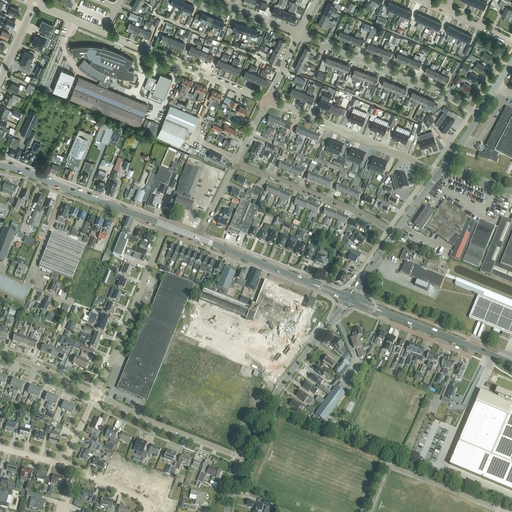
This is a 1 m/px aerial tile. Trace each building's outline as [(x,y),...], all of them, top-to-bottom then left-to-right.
[(171,8),(173,9),(177,0),(170,0),(171,0),(170,0),(166,0),(164,5),(168,6),(170,3),(173,4),(171,8)] [(177,6),(180,8),(183,1),(180,0),(177,0),(173,9),(175,10),(177,6)] [(278,0),(278,4),(279,4),(278,7),(278,8),(274,7),(271,14),(277,16),(282,0),(278,0)] [(287,0),(285,0),(282,0),(277,16),(283,18),(285,11),(281,10),(282,8),(282,9),(283,7),(284,8),(287,0)] [(487,2),(483,1),(483,0),(480,0),(478,7),(484,9),(487,2)] [(189,4),(183,1),(180,8),(184,9),(182,13),(181,13),(179,16),(183,17),(184,14),(189,4)] [(343,6),(338,4),(333,1),(332,4),(329,2),(326,8),(336,13),(337,11),(333,9),(335,5),(341,8),(343,6)] [(387,15),(390,16),(392,11),(395,4),(389,1),(386,8),(390,10),(390,11),(389,11),(387,15)] [(134,2),(132,7),(138,11),(139,8),(142,10),(146,12),(147,9),(144,7),(140,5),(134,2)] [(283,18),(288,20),(294,3),(290,2),(289,7),(290,7),(288,11),(289,11),(289,12),(285,11),(283,18)] [(351,2),(347,9),(353,12),(356,5),(351,2)] [(511,13),(511,9),(507,7),(509,3),(505,2),(502,8),(505,10),(501,16),(509,20),(511,13)] [(293,12),(294,10),(292,9),(293,8),(292,8),(294,3),(288,20),(294,22),(296,15),(292,14),(293,12)] [(191,13),(194,6),(189,4),(184,14),(186,15),(187,14),(190,15),(191,13)] [(383,6),(379,4),(375,14),(379,16),(383,6)] [(398,13),(401,7),(395,4),(392,11),(390,16),(392,17),(394,13),(393,13),(393,12),(398,13)] [(19,12),(20,10),(20,9),(17,8),(16,8),(11,6),(8,5),(6,8),(10,9),(8,13),(12,15),(13,13),(16,15),(17,12),(17,13),(19,12)] [(406,9),(401,7),(398,13),(402,15),(401,17),(400,16),(399,20),(401,21),(403,16),(404,16),(406,9)] [(338,17),(337,19),(338,20),(341,15),(339,14),(336,13),(326,8),(323,13),(330,16),(331,14),(338,17)] [(401,21),(402,21),(404,22),(405,18),(404,18),(405,17),(409,19),(412,12),(406,9),(404,16),(403,16),(401,21)] [(130,12),(128,17),(137,20),(138,18),(139,16),(130,12)] [(199,26),(202,27),(203,26),(207,15),(202,13),(201,15),(196,14),(194,20),(198,22),(199,19),(202,20),(201,22),(200,23),(199,25),(199,26)] [(328,19),(330,16),(323,13),(321,18),(331,23),(332,21),(328,19)] [(416,28),(418,29),(421,22),(424,16),(418,13),(415,20),(419,21),(418,24),(416,28)] [(207,23),(210,24),(213,17),(207,15),(203,26),(205,27),(207,23)] [(376,22),(384,26),(387,20),(378,16),(376,22)] [(422,23),(424,23),(427,25),(430,18),(424,16),(421,22),(418,29),(421,30),(423,26),(421,25),(422,23)] [(4,27),(5,24),(13,27),(15,22),(8,19),(7,19),(4,17),(3,20),(1,19),(0,21),(0,25),(4,27)] [(213,33),(214,30),(218,19),(213,17),(210,24),(214,26),(214,27),(213,26),(212,29),(211,29),(210,31),(213,33)] [(336,26),(335,25),(331,23),(321,18),(318,24),(321,25),(322,28),(329,26),(332,27),(331,29),(333,31),(336,26)] [(436,21),(430,18),(427,25),(430,26),(428,33),(430,34),(433,27),(433,28),(436,21)] [(216,31),(218,27),(221,28),(224,22),(218,19),(214,30),(216,31)] [(132,31),(135,25),(136,21),(134,20),(132,24),(129,23),(127,29),(132,31)] [(45,35),(52,38),(55,33),(51,31),(54,26),(42,21),(39,29),(44,31),(46,32),(45,35)] [(439,30),(442,23),(436,21),(433,28),(433,27),(430,34),(432,35),(435,29),(439,30)] [(237,35),(240,24),(234,22),(232,29),(236,30),(236,32),(235,31),(234,34),(233,34),(232,37),(236,38),(237,35)] [(246,26),(240,24),(237,35),(239,36),(240,33),(239,33),(240,31),(244,33),(246,26)] [(138,34),(140,27),(135,25),(132,31),(138,34)] [(446,40),(448,41),(454,28),(449,25),(446,32),(449,34),(446,40)] [(147,26),(146,29),(143,36),(149,38),(152,32),(149,31),(150,27),(147,26)] [(138,34),(143,36),(146,29),(140,27),(138,34)] [(257,30),(251,28),(248,39),(247,40),(250,41),(252,36),(255,36),(257,30)] [(338,37),(344,39),(348,29),(345,28),(344,31),(345,31),(344,33),(340,31),(338,37)] [(455,37),(459,30),(454,28),(448,41),(451,42),(454,36),(455,37)] [(0,35),(7,39),(10,34),(2,30),(0,29),(0,35)] [(352,35),(347,34),(348,33),(349,33),(350,29),(348,29),(344,39),(349,42),(352,35)] [(458,45),(460,46),(462,42),(463,40),(466,33),(459,30),(455,37),(461,39),(460,42),(459,41),(458,45)] [(356,37),(352,35),(349,42),(355,44),(359,33),(357,32),(356,35),(356,36),(356,37)] [(362,34),(359,33),(355,44),(361,46),(363,40),(359,38),(360,37),(362,34)] [(469,43),(472,36),(466,33),(463,40),(469,43)] [(160,40),(165,43),(168,37),(162,34),(160,40)] [(392,34),(388,45),(390,45),(391,42),(398,45),(400,38),(393,36),(394,35),(392,34)] [(32,43),(34,45),(34,46),(41,49),(43,44),(46,45),(49,38),(43,35),(42,36),(43,36),(41,39),(35,36),(32,43)] [(174,39),(168,37),(165,43),(171,45),(174,39)] [(171,45),(178,48),(180,41),(174,39),(171,45)] [(277,43),(276,43),(277,42),(274,40),(273,42),(282,47),(285,42),(280,39),(277,43)] [(372,51),(376,40),(374,40),(372,43),(373,43),(373,45),(368,43),(366,49),(372,51)] [(379,41),(376,40),(372,51),(378,53),(380,47),(376,46),(376,44),(377,45),(379,41)] [(193,54),(199,57),(202,50),(199,49),(199,48),(200,48),(201,46),(200,46),(202,42),(199,41),(197,44),(196,48),(195,48),(193,54)] [(276,46),(274,50),(280,53),(282,47),(273,42),(272,44),(275,46),(275,45),(276,46)] [(388,45),(385,44),(384,47),(385,48),(384,49),(380,47),(378,53),(384,56),(388,45)] [(486,48),(480,44),(477,47),(480,49),(478,51),(482,54),(481,56),(488,61),(491,56),(484,51),(486,48)] [(73,56),(77,55),(80,55),(83,54),(85,54),(87,57),(89,59),(91,60),(89,63),(85,59),(78,66),(79,66),(82,69),(86,72),(89,74),(93,76),(97,78),(100,80),(98,85),(79,77),(70,99),(139,127),(148,105),(107,88),(112,75),(115,76),(119,77),(122,78),(125,78),(129,78),(134,79),(134,78),(133,78),(134,70),(130,69),(127,67),(132,61),(135,64),(136,63),(132,60),(129,58),(126,56),(122,54),(120,53),(113,50),(110,49),(106,48),(102,47),(99,46),(95,46),(91,45),(86,45),(82,45),(78,46),(75,46),(70,47),(73,56)] [(390,45),(388,45),(384,56),(390,58),(392,52),(388,50),(388,49),(389,49),(390,46),(390,45)] [(204,59),(208,49),(209,48),(203,46),(202,50),(199,57),(204,59)] [(305,47),(302,53),(312,58),(313,56),(310,54),(310,55),(309,55),(311,50),(305,47)] [(208,49),(204,59),(210,61),(213,55),(210,54),(211,50),(208,49)] [(34,63),(31,61),(34,55),(35,53),(30,50),(28,53),(25,51),(24,53),(21,56),(34,63)] [(396,59),(402,61),(406,51),(404,50),(402,53),(403,53),(403,55),(398,53),(396,59)] [(410,58),(406,56),(406,55),(407,55),(408,51),(406,51),(402,61),(407,64),(410,58)] [(215,65),(220,68),(226,54),(223,53),(222,56),(220,60),(217,59),(215,65)] [(274,64),(277,57),(267,53),(266,55),(269,57),(269,56),(271,57),(268,61),(274,64)] [(308,57),(309,58),(308,58),(311,60),(312,58),(302,53),(300,59),(305,62),(308,57)] [(227,59),(229,55),(226,54),(220,68),(226,70),(229,64),(226,63),(227,59)] [(414,59),(410,58),(407,64),(413,66),(418,55),(415,54),(414,58),(415,58),(414,59)] [(476,58),(471,54),(469,58),(472,61),(471,62),(476,65),(474,67),(481,71),(484,66),(477,62),(475,60),(476,58)] [(420,56),(418,55),(413,66),(419,68),(422,62),(417,61),(418,59),(419,60),(420,56)] [(34,63),(21,56),(21,57),(20,61),(21,61),(20,63),(23,65),(21,68),(30,72),(32,67),(29,66),(31,61),(34,63)] [(326,69),(329,70),(332,59),(327,57),(324,63),(329,65),(329,66),(328,66),(326,69)] [(232,72),(234,66),(237,59),(234,58),(233,61),(231,65),(229,64),(226,70),(232,72)] [(237,59),(234,66),(232,72),(237,74),(240,68),(237,67),(238,63),(240,60),(237,59)] [(300,59),(297,64),(307,69),(308,67),(305,65),(304,66),(303,65),(305,62),(300,59)] [(331,70),(332,67),(331,67),(332,66),(336,67),(338,61),(332,59),(329,70),(331,70)] [(456,61),(455,64),(451,72),(454,74),(458,66),(459,62),(456,61)] [(248,79),(251,73),(252,69),(254,66),(251,64),(250,68),(248,72),(245,70),(245,71),(243,76),(243,77),(248,79)] [(303,68),(303,69),(306,71),(307,69),(297,64),(294,69),(300,72),(302,68),(303,68)] [(350,66),(344,64),(340,74),(342,75),(343,71),(343,70),(348,72),(350,66)] [(424,72),(430,75),(435,65),(432,64),(431,67),(432,67),(431,68),(427,66),(424,72)] [(464,73),(469,76),(467,78),(474,82),(478,77),(471,72),(467,70),(469,68),(464,64),(462,69),(465,71),(464,72),(464,73)] [(259,76),(256,75),(253,81),(259,84),(267,65),(265,70),(262,69),(260,72),(261,73),(259,76)] [(265,78),(266,75),(267,73),(270,74),(273,67),(267,65),(259,84),(265,86),(268,80),(265,78)] [(430,75),(435,78),(438,72),(434,70),(434,69),(435,69),(437,66),(435,65),(430,75)] [(44,68),(39,66),(35,75),(40,77),(44,68)] [(357,78),(356,77),(355,80),(354,80),(353,84),(355,85),(357,81),(361,71),(355,69),(353,75),(357,76),(357,78)] [(441,81),(446,70),(443,69),(442,72),(443,73),(442,74),(438,72),(435,78),(441,81)] [(446,70),(441,81),(446,83),(449,77),(446,76),(449,71),(446,70)] [(62,71),(53,92),(66,97),(75,76),(62,71)] [(323,80),(325,74),(318,71),(316,78),(323,80)] [(360,77),(364,79),(366,73),(361,71),(357,81),(359,82),(360,79),(359,79),(360,77)] [(147,97),(147,98),(161,103),(163,98),(164,99),(172,78),(160,73),(158,79),(149,76),(144,88),(144,87),(150,90),(148,97),(147,97)] [(256,75),(251,73),(248,79),(253,81),(256,75)] [(372,87),(371,87),(373,82),(376,83),(378,77),(372,75),(368,86),(367,89),(371,90),(372,87)] [(464,82),(462,81),(463,79),(458,75),(453,82),(456,85),(467,92),(471,87),(464,82)] [(295,96),(303,79),(296,76),(294,79),(298,81),(296,85),(297,85),(295,89),(292,88),(290,94),(295,96)] [(179,88),(179,89),(179,90),(177,95),(180,97),(182,93),(187,79),(183,77),(180,84),(179,88)] [(188,92),(192,81),(187,79),(182,93),(185,94),(184,96),(188,98),(191,93),(188,92)] [(295,96),(301,99),(303,92),(301,91),(302,87),(305,81),(302,80),(303,79),(295,96)] [(383,91),(385,92),(389,82),(384,80),(381,86),(386,87),(385,89),(384,88),(383,91)] [(345,85),(347,82),(343,81),(342,84),(339,83),(337,87),(344,89),(345,85)] [(395,84),(389,82),(385,92),(386,92),(388,93),(389,90),(388,90),(388,89),(393,90),(395,84)] [(17,92),(20,93),(21,90),(18,89),(19,87),(11,83),(9,88),(17,92)] [(194,98),(197,99),(202,86),(198,84),(195,90),(197,91),(195,95),(191,93),(188,98),(193,100),(194,98)] [(397,97),(401,87),(395,84),(393,90),(397,92),(397,93),(396,93),(394,96),(397,97)] [(202,86),(197,99),(196,100),(200,102),(202,96),(203,96),(204,94),(207,88),(202,86)] [(306,101),(312,87),(309,86),(308,90),(306,93),(303,92),(301,99),(306,101)] [(315,89),(312,87),(306,101),(312,103),(315,97),(312,96),(313,93),(315,89)] [(407,89),(401,87),(397,97),(399,98),(400,95),(399,94),(400,93),(404,95),(407,89)] [(217,92),(212,90),(210,97),(208,101),(210,101),(209,104),(211,105),(212,105),(217,92)] [(217,92),(212,105),(211,105),(210,108),(217,111),(220,105),(217,104),(218,102),(219,100),(222,94),(217,92)] [(320,99),(317,105),(323,108),(329,94),(324,92),(321,99),(320,99)] [(413,104),(418,94),(412,92),(410,97),(414,99),(414,100),(413,100),(411,103),(413,104)] [(7,94),(4,102),(11,106),(11,105),(14,98),(18,100),(18,101),(20,97),(13,94),(12,97),(7,94)] [(323,108),(329,110),(331,104),(329,103),(330,99),(332,96),(329,94),(323,108)] [(417,101),(421,102),(424,97),(418,94),(413,104),(416,105),(417,102),(416,102),(417,101)] [(343,99),(340,97),(340,99),(338,102),(337,104),(336,106),(337,106),(334,112),(340,115),(342,108),(339,107),(341,103),(343,99)] [(429,99),(424,97),(421,102),(425,104),(425,106),(424,105),(422,108),(425,109),(429,99)] [(435,102),(429,99),(425,109),(427,111),(429,108),(431,109),(433,112),(438,107),(437,107),(434,104),(435,102)] [(238,109),(237,111),(244,115),(247,109),(240,106),(241,104),(232,100),(230,105),(238,109)] [(337,106),(336,106),(331,104),(329,110),(334,112),(337,106)] [(157,137),(180,146),(187,128),(188,128),(193,130),(198,117),(170,105),(164,119),(165,119),(157,136),(157,137)] [(7,108),(2,106),(0,110),(0,114),(3,116),(2,117),(8,120),(8,119),(7,116),(10,110),(7,109),(7,108)] [(348,120),(355,123),(360,110),(353,107),(352,111),(348,120)] [(373,110),(371,113),(376,115),(378,110),(381,112),(382,110),(374,107),(373,109),(373,110)] [(511,109),(507,107),(486,146),(488,147),(487,149),(479,145),(478,148),(485,152),(484,154),(479,152),(478,157),(497,163),(499,159),(497,158),(499,154),(504,157),(504,156),(511,160),(511,109)] [(11,116),(18,119),(21,112),(14,109),(11,116)] [(227,109),(225,112),(229,113),(227,117),(229,118),(229,117),(233,119),(231,122),(238,125),(241,119),(235,116),(236,113),(227,109)] [(367,113),(360,110),(355,123),(362,126),(365,117),(367,113)] [(38,114),(31,111),(20,134),(28,137),(38,114)] [(443,113),(439,118),(450,127),(454,120),(447,115),(446,115),(443,113)] [(271,116),(268,123),(271,124),(269,127),(268,131),(271,132),(272,129),(274,125),(276,119),(271,116)] [(374,120),(373,120),(370,129),(377,132),(382,119),(375,116),(374,120)] [(2,130),(4,131),(9,133),(11,134),(14,129),(10,127),(9,130),(4,127),(7,120),(2,118),(1,119),(0,119),(0,125),(3,127),(2,130)] [(439,118),(434,124),(438,127),(446,133),(450,127),(439,118)] [(282,121),(276,119),(274,125),(279,127),(282,121)] [(382,119),(377,132),(384,135),(387,126),(389,122),(382,119)] [(101,121),(94,139),(108,144),(114,126),(101,121)] [(152,121),(148,130),(147,133),(152,136),(155,137),(160,124),(152,121)] [(287,123),(282,121),(279,127),(282,128),(280,132),(279,135),(282,137),(287,123)] [(293,126),(287,123),(282,137),(280,140),(283,142),(286,134),(287,131),(290,132),(293,126)] [(233,136),(236,131),(228,127),(228,126),(225,124),(222,130),(225,131),(225,132),(233,136)] [(392,138),(398,141),(404,128),(397,125),(395,129),(392,138)] [(304,130),(298,128),(296,134),(299,135),(297,139),(296,142),(299,143),(304,130)] [(410,131),(404,128),(398,141),(405,144),(409,135),(410,131)] [(115,130),(111,139),(118,141),(121,132),(115,130)] [(310,132),(304,130),(299,143),(302,145),(303,141),(304,138),(307,139),(310,132)] [(432,131),(425,133),(429,147),(436,145),(433,136),(432,131)] [(215,139),(223,143),(221,146),(227,148),(231,141),(225,139),(226,136),(219,132),(215,139)] [(315,135),(310,132),(307,139),(310,140),(308,144),(307,147),(310,148),(315,135)] [(425,133),(418,136),(419,140),(422,149),(429,147),(425,133)] [(89,139),(77,134),(67,157),(67,159),(68,159),(66,163),(64,167),(65,168),(64,171),(66,171),(65,175),(70,177),(71,173),(72,174),(73,170),(72,170),(72,168),(74,169),(76,164),(78,165),(82,154),(83,154),(89,139)] [(315,135),(310,148),(313,149),(314,146),(315,142),(318,143),(321,137),(315,135)] [(17,148),(20,140),(15,138),(9,155),(11,156),(11,157),(13,157),(13,156),(18,158),(21,150),(17,148)] [(330,139),(327,148),(325,152),(332,155),(337,142),(330,139)] [(41,144),(35,142),(31,151),(26,149),(25,152),(24,152),(21,158),(27,160),(28,162),(29,162),(31,161),(32,159),(33,160),(35,160),(36,157),(35,155),(33,155),(35,151),(37,151),(38,151),(41,144)] [(337,142),(332,155),(339,158),(340,154),(341,154),(344,145),(337,142)] [(266,148),(263,147),(257,144),(254,150),(265,155),(266,152),(264,152),(266,148)] [(349,157),(347,161),(354,164),(359,151),(352,148),(349,157)] [(168,149),(162,166),(172,170),(178,153),(168,149)] [(266,152),(265,155),(254,150),(251,155),(252,155),(255,157),(258,158),(259,158),(262,158),(263,157),(264,157),(268,159),(270,154),(266,152)] [(223,157),(218,154),(216,153),(212,151),(208,158),(219,163),(223,157)] [(359,151),(354,164),(361,167),(362,163),(363,163),(366,154),(359,151)] [(57,172),(60,166),(61,161),(66,163),(68,159),(67,159),(67,157),(63,156),(61,161),(59,160),(60,158),(56,156),(57,153),(54,152),(53,155),(52,155),(50,162),(52,163),(50,169),(57,172)] [(278,158),(273,156),(270,163),(274,165),(278,158)] [(371,166),(369,170),(376,173),(381,160),(374,157),(371,166)] [(127,170),(130,162),(125,160),(122,168),(127,170)] [(279,168),(284,171),(289,161),(287,160),(285,163),(286,163),(286,164),(281,162),(279,168)] [(381,160),(376,173),(382,176),(384,172),(388,163),(381,160)] [(82,171),(79,180),(79,181),(82,182),(84,183),(85,183),(87,177),(88,175),(88,174),(92,163),(85,161),(81,171),(82,171)] [(291,162),(289,161),(284,171),(290,173),(293,167),(288,165),(289,164),(289,165),(291,162)] [(179,194),(174,207),(190,213),(193,204),(193,203),(194,200),(192,199),(202,171),(192,167),(186,164),(178,184),(180,185),(176,193),(179,194)] [(290,173),(296,176),(300,166),(298,165),(296,168),(297,168),(297,169),(293,167),(290,173)] [(302,167),(300,166),(296,176),(301,178),(304,172),(299,170),(300,169),(301,170),(302,167)] [(150,191),(145,202),(146,202),(144,206),(147,207),(155,210),(160,199),(158,198),(160,194),(164,196),(167,189),(169,182),(169,181),(173,172),(161,167),(157,176),(156,176),(154,181),(153,184),(150,191)] [(117,183),(117,182),(115,181),(115,182),(114,182),(115,178),(118,172),(113,170),(109,180),(107,187),(108,187),(106,192),(112,194),(114,189),(115,189),(117,183)] [(307,180),(313,182),(317,172),(315,171),(314,174),(315,174),(314,175),(310,174),(307,180)] [(327,172),(326,175),(325,178),(326,179),(326,180),(321,178),(318,184),(324,186),(328,176),(329,176),(330,173),(327,172)] [(347,175),(341,172),(338,178),(345,180),(347,175)] [(96,187),(99,188),(100,189),(101,190),(102,189),(103,190),(105,183),(102,182),(105,176),(98,173),(96,178),(99,180),(98,181),(97,183),(97,184),(96,187)] [(393,184),(406,180),(404,173),(395,176),(391,177),(393,184)] [(331,177),(329,176),(328,176),(324,186),(330,188),(333,182),(328,181),(328,180),(329,180),(331,177)] [(247,181),(246,180),(239,177),(237,182),(244,185),(244,184),(250,187),(252,184),(247,181)] [(395,191),(399,190),(409,187),(406,180),(393,184),(395,191)] [(6,183),(5,183),(3,189),(3,191),(6,192),(5,194),(12,197),(13,193),(15,193),(17,188),(9,185),(10,183),(6,181),(6,182),(6,183)] [(338,185),(336,191),(342,193),(346,183),(344,182),(342,185),(343,186),(343,187),(338,185)] [(346,183),(342,193),(347,195),(350,190),(345,188),(346,187),(347,187),(348,184),(346,183)] [(130,191),(127,190),(127,191),(126,192),(126,193),(125,196),(126,197),(125,199),(129,200),(131,197),(132,197),(135,190),(136,190),(137,187),(133,185),(130,191)] [(260,196),(263,190),(255,186),(253,190),(251,189),(249,191),(252,193),(253,192),(260,196)] [(271,195),(274,189),(268,186),(265,192),(271,195)] [(350,190),(347,195),(353,198),(357,188),(355,187),(354,190),(354,192),(350,190)] [(357,188),(353,198),(358,200),(361,195),(356,193),(357,192),(358,192),(359,189),(357,188)] [(144,194),(138,192),(134,202),(140,205),(142,201),(145,202),(150,191),(146,189),(144,194)] [(240,193),(240,192),(233,189),(231,194),(234,195),(233,196),(237,198),(238,195),(241,197),(241,198),(244,200),(247,195),(243,193),(243,194),(240,193)] [(271,195),(270,197),(268,202),(270,203),(273,196),(277,197),(279,191),(274,189),(271,195)] [(27,202),(30,193),(25,191),(21,199),(27,202)] [(170,211),(172,206),(174,207),(179,194),(176,193),(175,196),(174,196),(173,198),(168,196),(163,208),(170,211)] [(279,207),(278,209),(281,210),(282,208),(281,208),(284,201),(288,202),(291,196),(284,194),(282,199),(279,207)] [(370,198),(371,196),(368,194),(367,197),(366,197),(364,203),(371,206),(374,200),(370,198)] [(396,205),(399,200),(392,196),(391,197),(388,195),(385,200),(389,201),(389,202),(396,205)] [(44,198),(37,196),(33,207),(36,208),(29,225),(39,229),(40,225),(39,224),(44,212),(40,210),(42,204),(44,198)] [(294,213),(297,214),(299,207),(302,201),(296,198),(294,204),(297,206),(294,213)] [(381,200),(378,199),(377,201),(380,203),(379,206),(381,207),(380,210),(387,213),(390,208),(387,206),(388,204),(381,200)] [(45,208),(47,209),(44,216),(48,218),(51,211),(53,206),(52,206),(54,202),(48,200),(45,208)] [(258,208),(240,201),(229,228),(230,228),(228,232),(238,236),(240,232),(247,235),(256,212),(258,208)] [(299,207),(297,214),(299,215),(302,208),(306,209),(309,203),(302,201),(299,207)] [(434,217),(427,227),(436,234),(448,243),(448,242),(455,248),(453,252),(452,252),(450,257),(451,257),(451,258),(459,261),(459,259),(463,261),(463,262),(478,268),(485,251),(496,227),(480,220),(478,225),(474,224),(475,222),(469,219),(469,218),(468,217),(445,201),(434,217)] [(71,208),(63,205),(58,217),(57,221),(63,223),(64,219),(66,220),(71,208)] [(317,214),(319,208),(314,205),(311,211),(310,214),(312,215),(313,212),(317,214)] [(425,226),(427,227),(434,217),(432,216),(434,213),(427,208),(415,225),(422,230),(425,226)] [(73,220),(74,218),(76,218),(78,211),(73,209),(70,216),(71,216),(70,219),(73,220)] [(325,219),(323,225),(325,226),(331,211),(325,209),(323,215),(327,217),(326,219),(325,219)] [(223,215),(222,215),(221,215),(220,216),(219,216),(218,217),(218,219),(217,219),(219,220),(217,224),(218,225),(218,226),(219,227),(220,227),(221,227),(222,226),(226,228),(228,221),(226,220),(227,217),(229,218),(231,213),(225,210),(223,215)] [(331,211),(325,226),(327,227),(331,218),(334,220),(337,214),(331,211)] [(83,221),(84,221),(86,214),(81,212),(78,219),(79,220),(78,222),(77,222),(75,226),(81,228),(83,224),(82,224),(81,224),(82,221),(83,221)] [(337,214),(334,220),(340,222),(342,216),(337,214)] [(95,218),(89,216),(88,220),(87,219),(82,233),(86,234),(88,228),(88,227),(89,224),(92,225),(93,222),(95,218)] [(339,224),(337,229),(339,230),(341,225),(342,223),(346,224),(348,218),(342,216),(340,222),(339,224)] [(126,247),(128,242),(130,236),(127,235),(132,222),(132,221),(126,218),(125,221),(125,222),(124,222),(123,224),(123,226),(124,226),(123,228),(121,234),(120,234),(112,254),(122,258),(126,247)] [(511,219),(511,222),(502,218),(480,272),(485,274),(485,273),(511,283),(511,219)] [(98,219),(95,226),(96,226),(94,232),(97,233),(99,227),(101,228),(103,221),(98,219)] [(357,222),(351,219),(349,225),(355,228),(357,222)] [(251,231),(249,235),(251,236),(251,237),(254,238),(254,237),(256,234),(257,234),(257,233),(259,228),(255,227),(258,221),(254,220),(251,228),(250,231),(251,231)] [(368,225),(364,223),(360,220),(357,224),(362,228),(363,229),(364,229),(368,232),(370,228),(367,226),(368,225)] [(16,231),(19,224),(13,222),(10,228),(16,231)] [(109,231),(111,224),(106,222),(103,229),(104,229),(103,234),(100,233),(98,238),(99,238),(98,240),(100,242),(101,239),(105,241),(107,235),(106,235),(108,231),(109,231)] [(265,238),(267,234),(264,233),(265,231),(269,232),(271,227),(265,224),(263,229),(262,229),(260,235),(258,239),(261,240),(260,240),(263,241),(264,241),(265,238)] [(0,261),(3,263),(15,233),(4,229),(0,238),(0,261)] [(134,237),(130,236),(128,242),(133,244),(134,242),(137,243),(139,240),(140,240),(143,233),(137,230),(134,237)] [(270,244),(272,245),(273,245),(274,241),(275,241),(278,233),(274,231),(273,232),(272,232),(269,239),(268,243),(270,244)] [(354,242),(355,240),(362,245),(365,240),(359,236),(359,234),(355,232),(350,240),(354,242)] [(147,243),(149,243),(152,236),(145,233),(141,245),(146,247),(147,243)] [(52,273),(72,280),(85,247),(52,234),(39,268),(52,273)] [(281,235),(278,241),(279,242),(277,246),(279,246),(279,247),(282,248),(282,247),(283,248),(284,244),(285,241),(287,237),(286,237),(287,236),(284,236),(281,235)] [(24,243),(32,246),(34,241),(26,237),(24,243)] [(288,245),(286,249),(289,250),(289,251),(291,252),(291,251),(292,251),(293,248),(295,245),(296,245),(298,239),(294,237),(293,240),(291,243),(289,242),(288,245)] [(92,238),(88,247),(93,249),(97,240),(92,238)] [(340,245),(346,247),(349,241),(343,238),(340,245)] [(167,254),(166,258),(170,260),(172,255),(171,254),(174,245),(170,243),(167,250),(169,251),(168,253),(167,254)] [(295,254),(298,255),(297,255),(300,256),(301,256),(306,246),(303,245),(303,244),(301,244),(299,243),(296,250),(297,250),(295,254)] [(172,255),(170,260),(174,261),(177,254),(180,247),(176,246),(172,255)] [(306,254),(305,258),(307,259),(309,260),(310,260),(311,256),(313,253),(311,252),(312,249),(308,247),(306,254)] [(323,266),(324,262),(327,263),(329,260),(326,259),(326,258),(322,257),(324,253),(320,251),(321,249),(317,248),(315,254),(318,255),(315,263),(323,266)] [(422,257),(404,249),(400,260),(405,262),(401,273),(411,277),(411,278),(417,280),(415,286),(427,291),(430,285),(440,290),(448,271),(420,260),(422,257)] [(192,252),(187,250),(185,256),(183,262),(187,263),(192,252)] [(349,253),(350,254),(347,260),(355,263),(357,258),(359,258),(361,255),(355,252),(355,253),(348,250),(346,254),(348,255),(349,253)] [(193,252),(190,259),(188,265),(192,267),(197,254),(193,252)] [(194,266),(193,269),(197,271),(198,268),(200,263),(203,256),(199,255),(196,262),(195,264),(195,263),(194,266)] [(205,268),(206,266),(209,259),(204,257),(199,271),(203,273),(205,268)] [(207,266),(205,271),(210,273),(214,261),(210,259),(207,266)] [(20,277),(22,273),(24,275),(27,268),(24,267),(26,263),(25,263),(17,260),(18,260),(17,260),(16,264),(12,263),(11,266),(18,269),(17,271),(16,271),(15,275),(20,277)] [(122,267),(125,268),(123,274),(129,276),(132,268),(129,267),(130,264),(124,262),(122,267)] [(217,275),(218,272),(220,273),(223,265),(217,263),(213,273),(217,275)] [(230,287),(232,281),(235,274),(235,273),(236,270),(232,268),(230,267),(229,267),(226,266),(224,269),(217,288),(215,292),(221,295),(226,296),(230,287)] [(346,271),(348,268),(343,266),(340,272),(341,272),(336,282),(342,285),(346,275),(345,274),(346,271)] [(255,291),(260,279),(258,279),(261,272),(253,269),(250,276),(249,275),(244,287),(255,291)] [(235,279),(237,279),(236,283),(240,284),(242,281),(241,281),(244,273),(238,271),(235,279)] [(187,301),(197,306),(198,302),(189,297),(193,285),(188,282),(182,280),(170,275),(165,273),(147,318),(146,317),(117,389),(147,401),(187,301)] [(119,275),(117,280),(120,281),(118,287),(123,289),(126,281),(123,280),(125,277),(119,275)] [(456,281),(511,304),(511,297),(458,275),(456,281)] [(0,293),(8,297),(7,299),(12,301),(13,299),(24,304),(30,290),(22,287),(0,276),(0,293)] [(53,281),(52,284),(52,285),(51,285),(49,291),(53,293),(53,292),(56,293),(58,288),(56,287),(58,282),(53,281)] [(316,301),(315,301),(264,281),(255,305),(253,305),(252,304),(251,307),(203,289),(198,302),(197,306),(186,334),(233,352),(232,354),(238,357),(237,358),(272,372),(277,357),(281,359),(287,345),(288,345),(288,346),(293,348),(295,342),(290,340),(290,341),(288,340),(292,331),(292,330),(293,328),(297,330),(303,333),(316,301)] [(217,285),(212,283),(209,290),(215,292),(216,288),(217,285)] [(118,302),(121,294),(118,293),(119,290),(112,288),(108,298),(118,302)] [(38,296),(35,302),(37,303),(35,309),(38,310),(41,305),(42,301),(41,301),(43,296),(40,294),(39,296),(38,296)] [(511,309),(478,296),(469,318),(503,332),(501,336),(509,339),(511,336),(511,309)] [(42,305),(40,310),(42,311),(41,315),(44,316),(46,313),(50,305),(49,304),(51,299),(47,298),(46,300),(45,299),(42,305)] [(116,307),(112,306),(113,303),(106,300),(105,303),(103,308),(108,309),(106,313),(113,315),(116,307)] [(101,320),(96,318),(95,321),(106,325),(109,319),(102,316),(101,320)] [(103,332),(106,325),(95,321),(89,318),(87,322),(94,325),(94,324),(99,326),(97,330),(103,332)] [(66,330),(72,332),(75,324),(70,321),(66,330)] [(354,334),(355,337),(350,339),(353,348),(356,349),(361,362),(364,361),(363,359),(363,358),(363,357),(364,357),(358,337),(362,335),(359,328),(358,327),(356,328),(356,329),(353,330),(354,334)] [(12,342),(18,343),(22,332),(20,332),(19,335),(19,336),(15,335),(12,342)] [(384,339),(384,338),(385,334),(384,333),(385,333),(382,332),(381,333),(379,332),(378,335),(377,335),(374,343),(377,345),(379,340),(383,341),(384,339)] [(88,335),(87,338),(99,343),(102,336),(94,333),(92,337),(88,335)] [(30,340),(29,340),(26,339),(24,345),(29,347),(33,336),(31,336),(30,338),(31,339),(30,340)] [(35,337),(33,336),(29,347),(35,349),(37,342),(33,341),(33,340),(34,340),(35,337)] [(386,344),(384,349),(391,352),(393,347),(392,347),(392,346),(392,345),(393,345),(394,342),(395,338),(395,337),(393,336),(392,337),(390,336),(389,340),(388,339),(387,343),(387,344),(386,344)] [(87,338),(86,341),(92,343),(90,347),(96,350),(99,343),(87,338)] [(65,343),(69,345),(69,347),(72,348),(74,343),(67,339),(65,343)] [(339,339),(336,343),(342,348),(340,349),(345,353),(346,352),(345,351),(346,350),(345,349),(342,347),(344,345),(341,343),(341,342),(342,341),(339,339)] [(395,346),(398,348),(396,353),(399,354),(403,345),(404,341),(400,340),(398,344),(396,343),(395,346)] [(40,352),(46,354),(51,343),(49,342),(47,346),(43,345),(40,352)] [(46,354),(51,356),(54,350),(51,348),(53,344),(51,343),(46,354)] [(340,349),(342,348),(336,343),(332,347),(338,352),(339,351),(344,356),(345,355),(346,353),(345,353),(340,349)] [(411,353),(414,345),(410,343),(406,351),(404,357),(406,358),(408,354),(410,355),(411,353)] [(416,355),(420,348),(414,345),(411,353),(410,355),(408,358),(409,359),(411,359),(413,355),(416,357),(416,355)] [(57,359),(61,348),(59,347),(58,351),(54,350),(51,356),(57,359)] [(63,349),(61,348),(57,359),(62,361),(65,355),(62,353),(63,349)] [(425,350),(420,348),(416,355),(416,357),(413,362),(416,363),(417,361),(422,362),(424,358),(421,357),(425,350)] [(426,367),(429,368),(435,354),(430,352),(427,359),(429,360),(426,367)] [(79,367),(85,354),(82,353),(80,357),(81,357),(80,359),(76,357),(72,364),(79,367)] [(79,367),(85,370),(88,363),(85,362),(86,360),(86,359),(87,355),(85,354),(79,367)] [(437,364),(440,356),(435,354),(429,368),(428,371),(431,372),(434,365),(435,366),(436,365),(437,365),(437,364)] [(331,369),(335,364),(332,362),(333,360),(328,356),(327,357),(326,357),(325,359),(324,358),(322,361),(323,362),(321,365),(324,367),(326,365),(331,369)] [(397,365),(400,358),(396,356),(391,369),(395,371),(397,365)] [(349,358),(350,359),(347,362),(345,360),(335,373),(341,377),(351,365),(351,359),(349,358)] [(441,373),(444,375),(450,360),(445,358),(441,367),(442,369),(443,369),(441,373)] [(455,363),(450,360),(444,375),(447,376),(448,372),(450,369),(452,370),(455,363)] [(455,375),(461,378),(466,367),(460,365),(455,375)] [(323,376),(327,379),(330,376),(324,372),(324,371),(318,367),(315,371),(316,371),(315,372),(320,376),(321,375),(323,376)] [(316,387),(322,391),(325,387),(321,384),(323,381),(318,377),(317,378),(315,377),(312,375),(309,378),(313,381),(318,385),(316,387)] [(443,398),(444,397),(446,391),(451,379),(447,377),(445,384),(442,382),(437,394),(437,395),(443,398)] [(13,394),(16,389),(16,388),(19,382),(13,379),(10,386),(13,387),(10,393),(13,394)] [(19,382),(16,388),(16,389),(13,394),(16,396),(18,390),(21,391),(24,384),(19,382)] [(310,385),(306,382),(302,387),(306,390),(305,390),(308,392),(310,390),(312,392),(312,393),(315,395),(318,390),(310,384),(310,385)] [(335,386),(325,401),(322,405),(314,415),(324,422),(345,394),(335,386)] [(449,386),(444,397),(450,399),(452,395),(453,395),(456,389),(449,386)] [(39,398),(42,391),(36,388),(32,395),(33,395),(39,398)] [(481,391),(449,465),(511,491),(511,393),(506,392),(497,388),(495,394),(498,396),(497,398),(481,391)] [(307,402),(310,404),(313,399),(310,397),(309,398),(303,393),(303,394),(299,391),(296,396),(299,398),(299,399),(304,402),(305,401),(307,402)] [(7,396),(4,394),(2,399),(9,402),(11,397),(7,395),(7,396)] [(47,409),(50,403),(53,396),(48,394),(44,401),(47,402),(44,408),(47,409)] [(53,396),(50,403),(47,409),(48,409),(49,410),(50,410),(52,404),(55,406),(59,399),(53,396)] [(315,400),(322,405),(325,401),(318,396),(315,400)] [(300,407),(301,406),(296,402),(293,400),(289,405),(293,407),(292,407),(297,411),(298,409),(300,411),(302,408),(300,407)] [(61,416),(64,417),(70,405),(64,402),(61,409),(64,410),(63,412),(61,416)] [(64,418),(63,420),(61,424),(66,427),(68,423),(65,421),(68,415),(69,413),(72,414),(75,407),(70,405),(64,417),(64,418)] [(55,414),(48,410),(46,416),(52,419),(55,414)] [(102,433),(104,428),(100,426),(102,421),(96,418),(91,428),(97,431),(98,430),(102,433)] [(6,424),(5,431),(13,433),(15,426),(10,425),(11,422),(10,421),(8,420),(7,424),(6,424)] [(19,435),(28,437),(30,430),(25,429),(26,425),(21,424),(20,428),(21,428),(19,435)] [(106,442),(104,447),(108,448),(112,450),(113,448),(114,446),(117,440),(115,439),(115,437),(118,431),(109,427),(106,434),(105,435),(105,437),(110,439),(109,443),(106,442)] [(59,445),(61,437),(59,437),(60,434),(61,434),(62,430),(55,429),(54,432),(52,431),(51,435),(49,442),(59,445)] [(34,439),(43,441),(45,436),(45,434),(44,434),(36,431),(34,439)] [(120,439),(129,443),(132,437),(123,433),(120,439)] [(141,457),(143,458),(146,452),(143,451),(147,443),(138,439),(133,450),(142,454),(141,457)] [(83,449),(79,458),(85,461),(89,454),(93,456),(97,447),(92,445),(88,452),(83,449)] [(154,454),(153,456),(154,457),(156,458),(157,458),(160,449),(151,445),(148,453),(146,452),(143,458),(142,461),(141,463),(144,464),(144,462),(147,455),(151,457),(152,453),(154,454)] [(173,462),(174,460),(176,453),(167,450),(164,458),(173,462)] [(190,459),(181,455),(178,463),(175,462),(173,468),(178,471),(181,464),(187,467),(190,459)] [(95,458),(92,464),(102,469),(105,463),(108,464),(110,459),(104,457),(102,461),(95,458)] [(205,461),(197,482),(203,484),(207,475),(212,478),(211,481),(217,483),(222,472),(216,469),(215,470),(210,468),(211,463),(205,461)] [(107,472),(113,474),(117,465),(111,463),(107,472)] [(16,473),(18,466),(8,464),(6,471),(9,471),(8,475),(10,475),(11,472),(16,473)] [(122,467),(117,465),(113,474),(118,476),(122,467)] [(165,474),(169,476),(173,468),(168,466),(165,474)] [(122,467),(118,476),(123,478),(127,469),(122,467)] [(23,468),(20,478),(29,481),(32,470),(23,468)] [(129,480),(132,472),(127,469),(123,478),(129,480)] [(38,472),(36,479),(37,479),(37,482),(43,483),(43,481),(45,481),(47,474),(38,472)] [(129,480),(134,483),(138,474),(132,472),(129,480)] [(51,481),(50,483),(55,485),(56,482),(61,484),(63,478),(53,475),(51,481)] [(138,484),(144,487),(147,478),(142,476),(138,484)] [(147,478),(144,487),(149,489),(153,480),(147,478)] [(154,491),(158,482),(153,480),(149,489),(154,491)] [(154,491),(159,493),(163,484),(158,482),(154,491)] [(159,493),(165,496),(169,487),(163,484),(159,493)] [(0,493),(1,494),(0,498),(0,497),(0,502),(1,502),(0,506),(7,508),(9,504),(6,503),(8,496),(11,496),(12,491),(7,490),(7,491),(0,489),(0,493)] [(96,504),(98,498),(92,496),(93,492),(83,489),(82,493),(79,492),(78,499),(84,500),(85,497),(90,499),(89,502),(96,504)] [(191,490),(190,495),(197,497),(195,505),(203,507),(206,493),(191,490)] [(35,498),(36,494),(27,492),(26,497),(27,497),(28,496),(31,497),(28,507),(38,510),(38,511),(41,511),(44,505),(45,505),(46,500),(35,498)] [(113,511),(115,507),(112,506),(113,501),(102,498),(100,506),(107,508),(106,511),(113,511)] [(171,503),(162,500),(161,506),(170,508),(171,503)] [(254,502),(248,501),(246,505),(248,506),(248,507),(253,509),(252,511),(256,511),(257,510),(261,511),(263,505),(262,505),(262,504),(254,502)]
